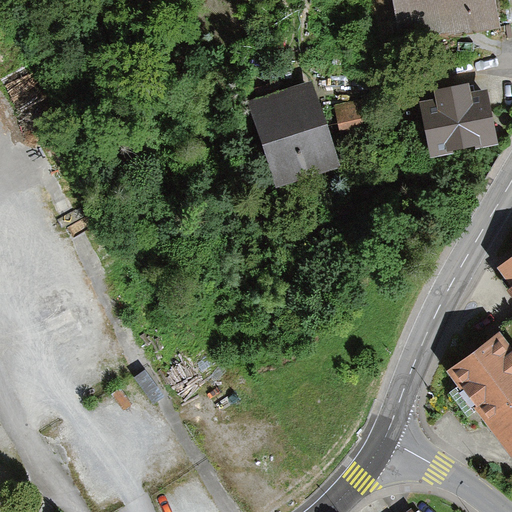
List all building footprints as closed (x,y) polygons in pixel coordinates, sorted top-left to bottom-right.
[(498,0),(396,0),(406,46),(504,26),(498,0)] [(281,177),(341,160),(312,58),(253,75),(281,177)] [(436,99),(421,102),(432,158),(499,145),(488,89),(471,92),(469,83),(434,90),(436,99)] [(454,372),(490,425),(511,409),(511,357),(500,341),(454,372)] [(511,409),(490,425),(511,455),(511,409)]
